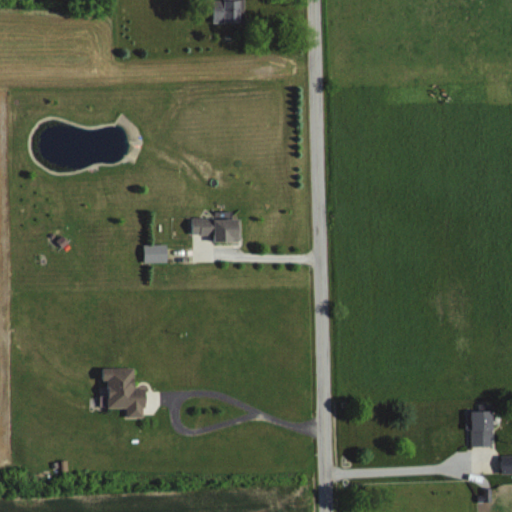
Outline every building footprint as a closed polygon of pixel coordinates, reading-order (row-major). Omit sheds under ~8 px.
[(210,0),(211,21),(238,21),(237,0),(210,0)] [(234,217),(189,218),(190,233),(212,233),(212,240),(238,240),(238,225),(235,225),(234,217)] [(141,261),(165,260),(164,242),(141,243),(141,261)] [(132,365),(101,365),(101,377),(106,377),(106,394),(102,394),(102,405),(125,405),(125,414),(143,414),(142,385),(132,385),(132,365)] [(468,443),(490,443),(490,407),(468,407),(468,443)] [(511,452),(499,453),(500,471),(511,470),(511,452)]
